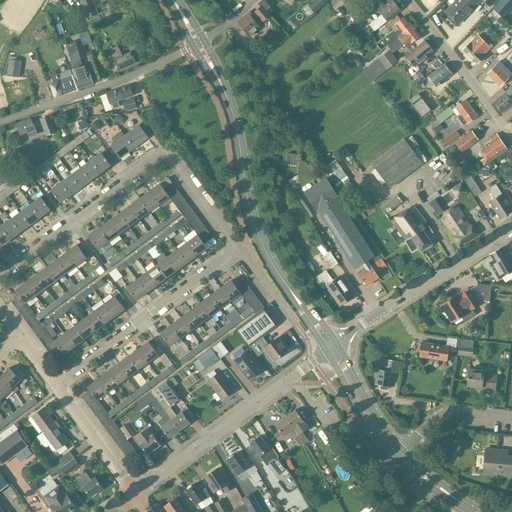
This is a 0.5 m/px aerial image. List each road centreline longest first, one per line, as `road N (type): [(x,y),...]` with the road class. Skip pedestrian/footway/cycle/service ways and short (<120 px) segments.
road 1 (residential): [(238,247),(175,159),(164,155),(0,272)]
road 2 (tertiary): [(132,492),(325,351)]
road 3 (residential): [(55,384),(238,247)]
road 4 (tertiary): [(334,344),(511,229)]
road 5 (residential): [(0,123),(191,49)]
road 6 (secondary): [(280,280),(251,219),(231,110)]
road 7 (residential): [(511,141),(407,0)]
road 8 (residential): [(132,492),(55,384)]
road 9 (secondary): [(325,351),(364,424),(396,460)]
road 10 (secondary): [(403,452),(372,415),(334,344)]
road 11 (unclassified): [(403,452),(446,411),(511,416)]
